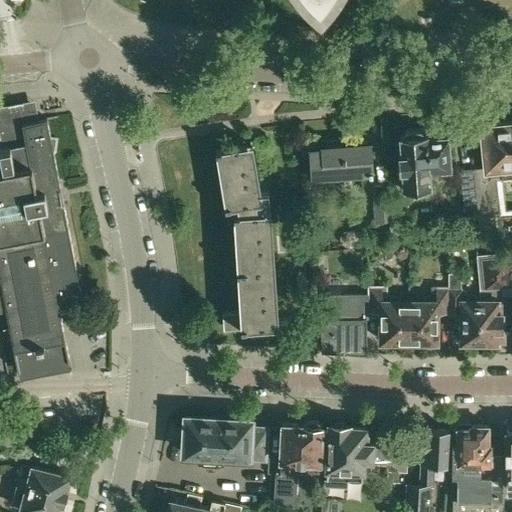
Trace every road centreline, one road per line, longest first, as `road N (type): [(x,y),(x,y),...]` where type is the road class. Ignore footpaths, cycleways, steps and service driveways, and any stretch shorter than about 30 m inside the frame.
road 1 (residential): [(89,59),(294,78),(511,65)]
road 2 (residential): [(511,386),(144,374)]
road 3 (residential): [(144,374),(136,263),(89,59)]
road 4 (residential): [(116,511),(144,374)]
